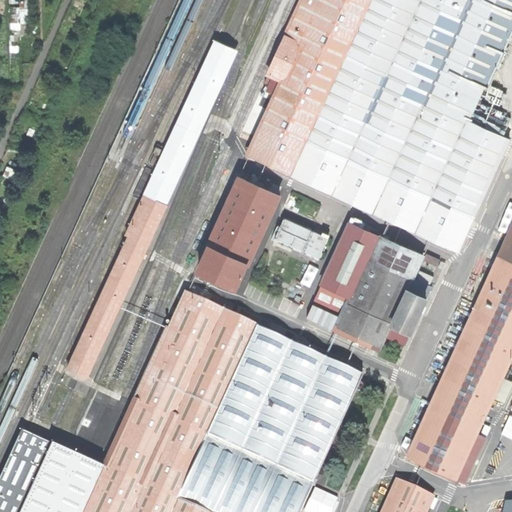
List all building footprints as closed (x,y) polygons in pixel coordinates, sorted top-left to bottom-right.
[(302,0),(285,38),(299,44),(318,0),(302,0)] [(511,0),(318,0),(299,44),(468,121),(511,24),(511,0)] [(274,76),(283,79),(299,44),(285,38),(269,73),(274,76)] [(135,223),(129,236),(68,369),(77,373),(87,377),(166,204),(163,203),(234,48),(226,45),(216,40),(136,214),(138,216),(135,223)] [(275,95),(248,155),(355,204),(458,251),(509,140),(468,121),(299,44),(283,79),(275,95)] [(274,76),(267,91),(275,95),(283,79),(274,76)] [(243,174),(242,178),(250,182),(252,178),(243,174)] [(240,178),(209,246),(248,264),(279,196),(266,190),(257,185),(250,182),(242,178),(240,178)] [(260,178),(257,185),(266,190),(270,182),(260,178)] [(284,217),(274,238),(318,258),(328,238),(284,217)] [(126,235),(129,236),(135,223),(132,222),(126,235)] [(323,285),(350,297),(368,258),(378,236),(349,223),(321,284),(323,285)] [(511,229),(506,243),(489,280),(511,291),(511,229)] [(423,257),(378,236),(368,258),(413,279),(423,257)] [(247,266),(248,264),(209,246),(208,247),(209,248),(199,271),(199,270),(198,272),(199,273),(200,272),(233,288),(235,289),(236,288),(235,288),(245,265),(247,266)] [(426,254),(423,261),(437,267),(440,261),(426,254)] [(413,279),(368,258),(350,297),(343,313),(335,330),(379,350),(386,337),(391,325),(407,291),(413,279)] [(293,279),(290,285),(305,292),(307,286),(293,279)] [(413,279),(407,291),(425,299),(431,287),(413,279)] [(476,434),(511,354),(511,291),(489,280),(439,389),(408,457),(455,478),(463,461),(476,434)] [(343,313),(350,297),(323,285),(314,303),(328,309),(329,307),(343,313)] [(290,290),(287,296),(300,302),(303,296),(290,290)] [(410,333),(425,299),(407,291),(391,325),(410,333)] [(105,467),(84,511),(300,511),(301,510),(363,374),(296,343),(225,311),(185,292),(134,403),(106,464),(105,467)] [(391,325),(386,337),(404,345),(410,333),(391,325)] [(511,416),(509,415),(501,433),(511,438),(511,416)] [(0,511),(19,511),(51,443),(46,441),(32,434),(20,429),(0,474),(0,511)] [(473,466),(486,438),(476,434),(463,461),(473,466)] [(84,511),(105,467),(95,463),(80,457),(66,450),(51,443),(19,511),(84,511)] [(473,466),(463,461),(455,478),(465,483),(473,466)] [(397,481),(382,511),(424,511),(432,497),(397,481)] [(511,511),(511,499),(506,499),(503,511),(511,511)]
